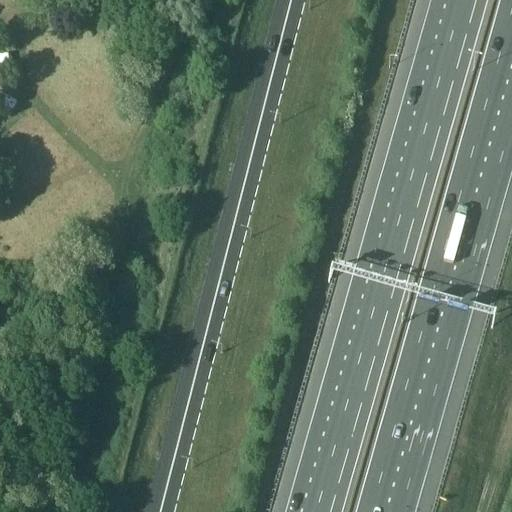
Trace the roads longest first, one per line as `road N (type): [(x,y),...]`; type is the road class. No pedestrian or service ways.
road 1 (motorway): [(461,0),(317,511)]
road 2 (primary): [(159,511),(290,0)]
road 3 (motorway): [(385,511),(511,57)]
